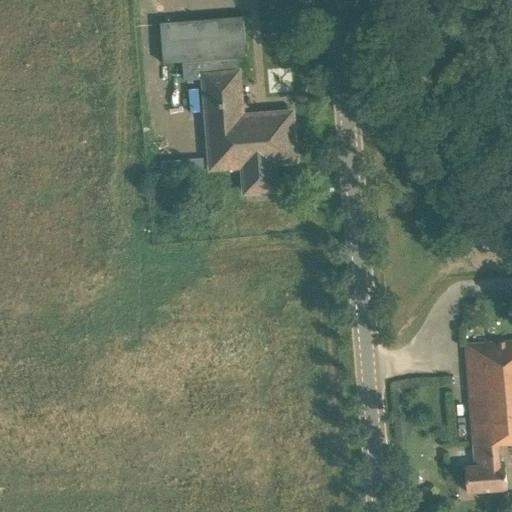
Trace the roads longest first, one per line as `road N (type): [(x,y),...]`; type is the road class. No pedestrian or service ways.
road 1 (secondary): [(380,511),(344,61),(337,22),(323,0)]
road 2 (track): [(337,22),(366,32),(511,159)]
